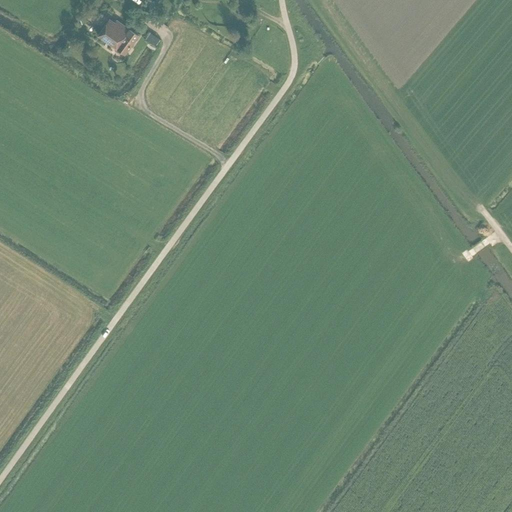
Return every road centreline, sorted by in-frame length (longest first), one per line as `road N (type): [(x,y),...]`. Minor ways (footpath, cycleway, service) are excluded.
road 1 (unclassified): [(0,481),(292,76),(282,0)]
road 2 (track): [(294,53),(316,54),(469,257)]
road 3 (track): [(229,162),(139,102),(169,42)]
